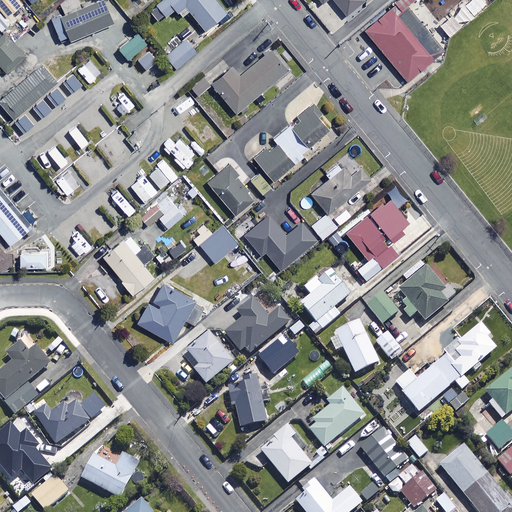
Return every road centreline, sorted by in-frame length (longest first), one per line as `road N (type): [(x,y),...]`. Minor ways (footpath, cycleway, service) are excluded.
road 1 (residential): [(276,0),(511,287)]
road 2 (residential): [(0,298),(61,301),(234,511)]
